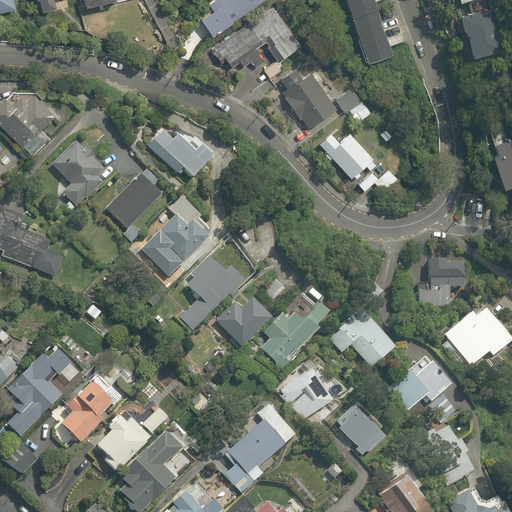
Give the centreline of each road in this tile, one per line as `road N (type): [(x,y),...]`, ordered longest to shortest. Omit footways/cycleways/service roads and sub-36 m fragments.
road 1 (residential): [(0,62),(73,64),(143,80),(236,117),(363,226),(405,228),(436,213)]
road 2 (unknown): [(132,78),(143,113),(233,169),(259,212),(281,281),(324,314)]
road 3 (residential): [(436,213),(458,184),(454,122),(406,0)]
